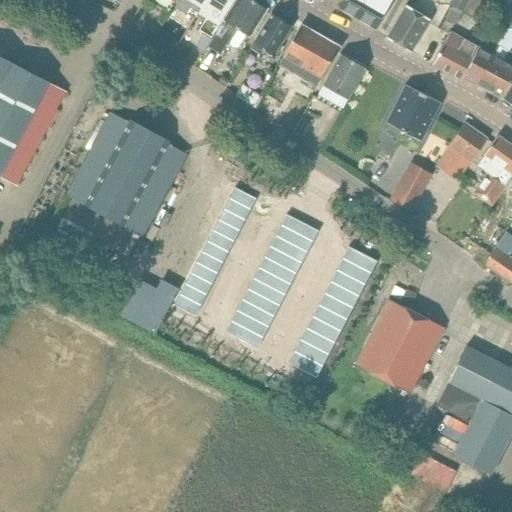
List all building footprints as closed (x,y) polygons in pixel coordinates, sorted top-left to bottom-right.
[(193,4),(201,9),(206,0),(178,0),(174,8),(186,15),(193,4)] [(206,0),(201,9),(197,15),(206,20),(199,31),(211,37),(233,0),(206,0)] [(252,0),(236,0),(209,44),(207,48),(220,56),(236,31),(248,38),(267,9),(252,0)] [(343,0),(338,9),(354,18),(365,0),(343,0)] [(365,0),(354,18),(374,30),(392,0),(365,0)] [(387,38),(386,37),(386,38),(411,53),(411,52),(425,27),(430,30),(448,0),(413,0),(407,7),(405,6),(387,38)] [(454,0),(451,6),(445,20),(456,26),(463,12),(464,13),(465,11),(470,0),(454,0)] [(470,0),(465,11),(476,17),(484,0),(470,0)] [(272,11),(260,31),(249,48),(261,55),(257,61),(269,69),(280,51),(278,50),(291,29),(290,29),(292,27),(286,23),(288,21),(272,11)] [(511,17),(501,38),(498,45),(509,51),(511,45),(511,17)] [(301,24),(291,42),(283,56),(321,78),(339,47),(301,24)] [(479,48),(449,32),(432,65),(461,81),(463,78),(472,63),(485,70),(493,56),(479,48)] [(199,46),(206,50),(207,48),(209,44),(202,40),(199,46)] [(329,99),(343,107),(364,69),(365,70),(366,69),(340,54),(339,55),(340,56),(330,73),(319,93),(320,94),(318,98),(327,103),(329,99)] [(472,63),(463,78),(502,99),(511,79),(511,65),(493,56),(485,70),(472,63)] [(0,177),(16,186),(65,92),(0,57),(0,177)] [(89,109),(100,87),(88,81),(78,103),(89,109)] [(406,85),(397,103),(387,124),(422,140),(432,120),(441,102),(406,85)] [(511,86),(503,100),(511,106),(511,86)] [(102,131),(66,197),(104,217),(141,237),(176,171),(186,154),(168,144),(169,141),(150,131),(130,120),(128,123),(112,113),(102,131)] [(449,146),(471,162),(487,139),(465,123),(449,146)] [(476,165),(487,172),(472,193),(490,207),(511,175),(511,146),(497,136),(486,152),(476,165)] [(432,175),(410,163),(389,200),(411,212),(432,175)] [(235,187),(229,197),(251,208),(256,198),(235,187)] [(229,197),(224,208),(245,219),(251,208),(229,197)] [(224,208),(218,219),(240,230),(245,219),(224,208)] [(286,214),(280,224),(296,233),(302,222),(286,214)] [(218,219),(213,229),(234,241),(240,230),(218,219)] [(302,222),(296,233),(312,241),(318,230),(302,222)] [(280,224),(275,235),(290,243),(296,233),(280,224)] [(213,229),(207,240),(229,251),(234,241),(213,229)] [(296,233),(290,243),(307,252),(312,241),(296,233)] [(511,236),(506,233),(495,247),(508,257),(510,254),(511,251),(511,236)] [(275,235),(269,246),(285,254),(290,243),(275,235)] [(497,243),(489,237),(477,254),(485,260),(497,243)] [(207,240),(202,251),(223,262),(229,251),(207,240)] [(290,243),(285,254),(301,262),(307,252),(290,243)] [(269,246),(264,256),(280,264),(285,254),(269,246)] [(348,247),(342,258),(370,273),(376,262),(348,247)] [(485,266),(511,283),(511,281),(511,259),(508,257),(495,247),(487,259),(485,266)] [(202,251),(196,262),(218,273),(223,262),(202,251)] [(285,254),(280,264),(296,273),(301,262),(285,254)] [(264,256),(258,267),(274,275),(280,264),(264,256)] [(342,258),(336,270),(365,284),(370,273),(342,258)] [(196,262),(190,272),(212,283),(218,273),(196,262)] [(280,264),(274,275),(290,284),(296,273),(280,264)] [(258,267),(253,277),(269,286),(274,275),(258,267)] [(336,270),(330,281),(359,296),(365,284),(336,270)] [(190,272),(185,283),(207,294),(212,283),(190,272)] [(274,275),(269,286),(285,294),(290,284),(274,275)] [(253,277),(247,288),(263,296),(269,286),(253,277)] [(330,281),(325,292),(353,307),(359,296),(330,281)] [(185,283),(179,293),(201,305),(207,294),(185,283)] [(269,286),(263,296),(279,305),(285,294),(269,286)] [(247,288),(241,299),(257,307),(263,296),(247,288)] [(325,292),(319,304),(347,318),(353,307),(325,292)] [(179,293),(174,303),(196,315),(201,305),(179,293)] [(263,296),(257,307),(273,315),(279,305),(263,296)] [(241,299),(236,309),(252,318),(257,307),(241,299)] [(444,328),(388,299),(355,365),(410,393),(444,328)] [(319,304),(313,315),(341,330),(347,318),(319,304)] [(257,307),(252,318),(268,326),(273,315),(257,307)] [(236,309),(230,320),(247,328),(252,318),(236,309)] [(313,315),(307,326),(335,341),(341,330),(313,315)] [(252,318),(247,328),(263,337),(268,326),(252,318)] [(230,320),(225,330),(241,339),(247,328),(230,320)] [(307,326),(301,338),(329,353),(335,341),(307,326)] [(247,328),(241,339),(257,347),(263,337),(247,328)] [(301,338),(294,349),(323,364),(329,353),(301,338)] [(511,369),(466,346),(436,406),(469,423),(460,441),(456,449),(453,455),(463,460),(490,475),(511,433),(511,369)] [(294,349),(288,361),(317,376),(323,364),(294,349)] [(463,460),(458,470),(486,485),(490,475),(463,460)] [(458,470),(452,482),(480,496),(486,485),(458,470)] [(452,482),(445,494),(473,509),(480,496),(452,482)] [(511,511),(511,501),(508,500),(503,510),(507,511),(511,511)]
